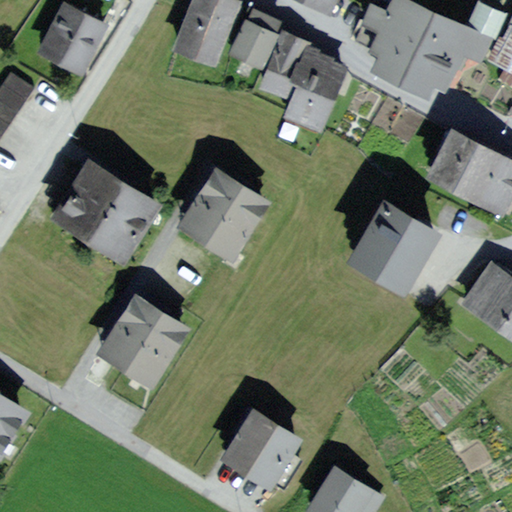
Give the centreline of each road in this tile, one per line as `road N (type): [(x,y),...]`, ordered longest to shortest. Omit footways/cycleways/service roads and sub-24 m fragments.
road 1 (residential): [(274,0),(317,20),(357,62),(511,139)]
road 2 (residential): [(236,511),(0,366)]
road 3 (residential): [(21,195),(144,0)]
